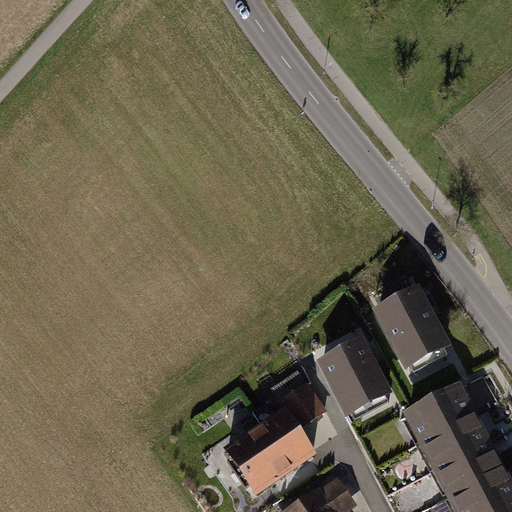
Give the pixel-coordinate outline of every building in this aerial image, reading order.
[(431,306),(422,290),(375,315),(406,374),(453,350),(431,306)] [(371,355),(365,344),(320,368),(349,422),(394,399),(371,355)] [(405,418),(455,511),(511,511),(511,479),(497,451),(487,433),(472,405),(463,387),(405,418)] [(282,405),(287,413),(226,454),(258,502),(321,461),(301,431),(326,415),(308,388),(282,405)] [(352,511),(358,508),(339,479),(289,511),(352,511)]
